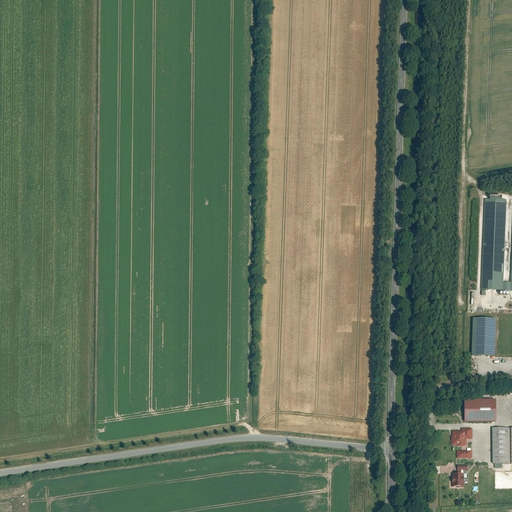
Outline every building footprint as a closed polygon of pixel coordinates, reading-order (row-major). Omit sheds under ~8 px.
[(485,201),(481,291),(511,292),(511,250),(511,285),(503,284),(506,202),(503,202),(503,201),(490,201),(490,202),(485,201)] [(496,323),(473,322),(472,359),(495,360),(496,323)] [(490,422),(490,402),(469,402),(469,422),(490,422)] [(510,430),(494,430),(494,464),(510,464),(510,430)] [(463,431),(463,434),(465,434),(465,440),(466,440),(472,440),(472,431),(463,431)] [(463,434),(454,434),(454,439),(453,439),(453,447),(459,446),(459,448),(464,448),(464,447),(466,447),(466,440),(465,440),(465,434),(463,434)] [(459,472),(459,476),(454,476),(454,489),(465,489),(465,472),(468,472),(468,467),(459,467),(459,472)]
